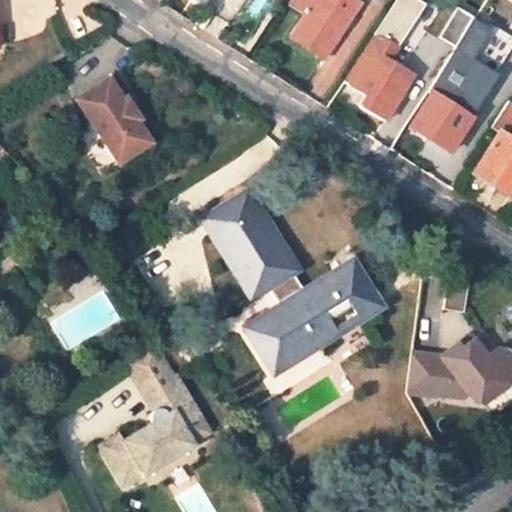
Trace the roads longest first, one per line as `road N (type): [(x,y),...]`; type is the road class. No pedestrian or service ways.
road 1 (residential): [(121,0),(511,251)]
road 2 (unknown): [(90,511),(74,434),(122,390)]
